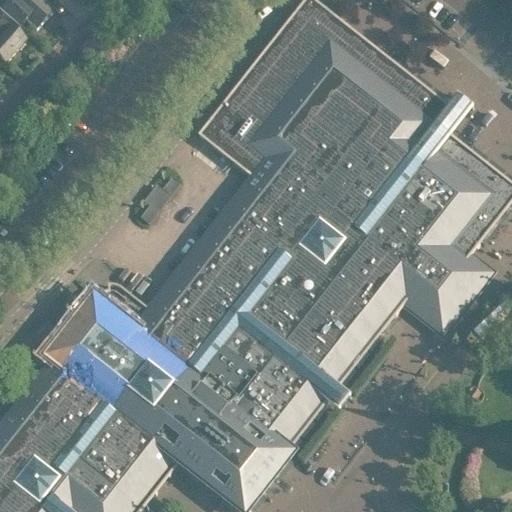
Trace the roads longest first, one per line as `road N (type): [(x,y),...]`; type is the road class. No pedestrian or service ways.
road 1 (residential): [(0,330),(259,28)]
road 2 (residential): [(391,498),(395,442),(408,422),(511,312)]
road 3 (residential): [(0,111),(109,0)]
